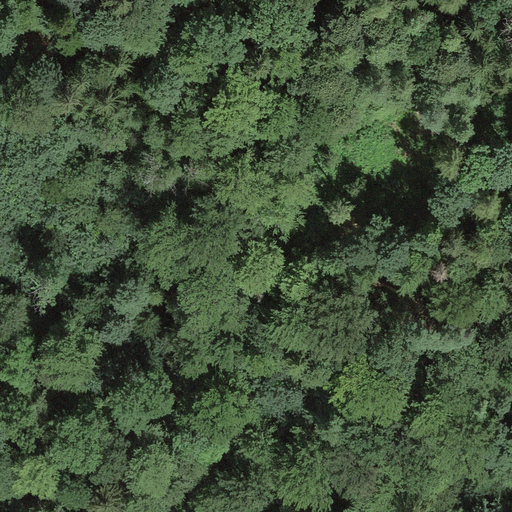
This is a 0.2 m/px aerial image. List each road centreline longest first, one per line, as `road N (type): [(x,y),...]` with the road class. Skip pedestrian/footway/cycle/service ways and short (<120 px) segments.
road 1 (track): [(0,336),(382,511)]
road 2 (track): [(154,413),(192,384),(326,433),(511,451)]
road 3 (track): [(189,0),(122,30),(0,41)]
